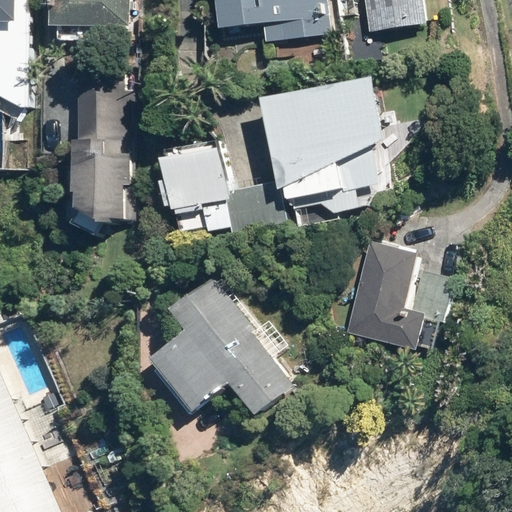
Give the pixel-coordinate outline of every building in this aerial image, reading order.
[(0,0),(0,92),(40,113),(42,78),(38,77),(42,24),(35,24),(36,0),(0,0)] [(141,29),(140,0),(65,0),(66,30),(141,29)] [(227,0),(231,31),(273,27),(275,44),(341,37),(337,0),(227,0)] [(372,0),(378,33),(438,24),(434,0),(372,0)] [(140,65),(88,65),(88,226),(141,226),(140,65)] [(401,141),(387,78),(278,101),(304,222),(371,208),(367,191),(391,186),(383,150),(401,141)] [(177,150),(183,180),(178,181),(184,209),(189,208),(194,235),(249,224),(231,139),(177,150)] [(465,280),(429,270),(433,254),(378,241),(356,333),(433,352),(433,351),(446,354),(465,280)] [(263,326),(223,279),(185,311),(202,331),(167,361),(209,410),(240,383),(268,416),(305,386),(258,330),(263,326)] [(69,511),(6,369),(0,371),(0,511),(69,511)]
